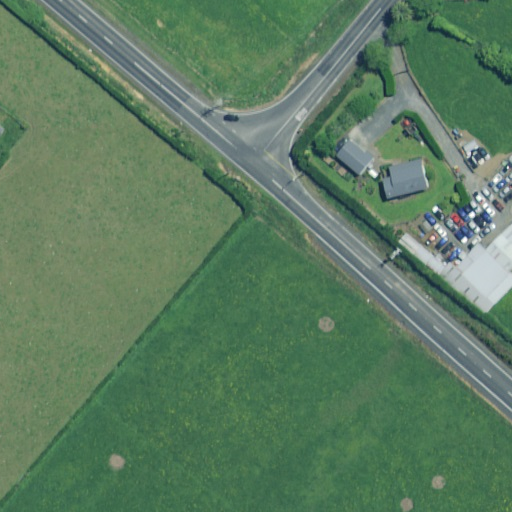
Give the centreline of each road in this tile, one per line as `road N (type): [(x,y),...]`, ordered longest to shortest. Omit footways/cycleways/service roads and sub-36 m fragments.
road 1 (tertiary): [(511,392),(253,161)]
road 2 (tertiary): [(253,161),(62,0)]
road 3 (unclassified): [(253,161),(386,0)]
